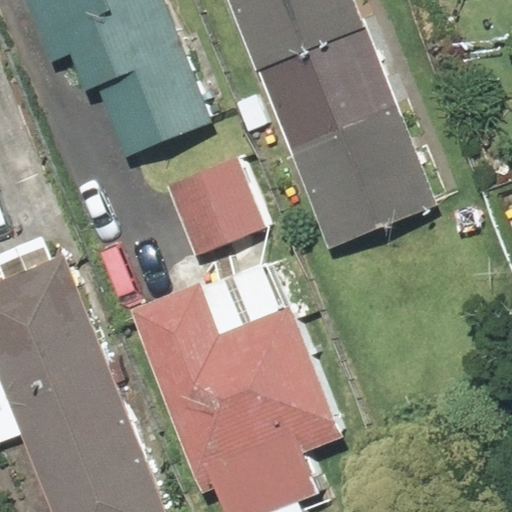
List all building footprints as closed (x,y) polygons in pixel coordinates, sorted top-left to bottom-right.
[(23,0),(52,70),(69,63),(84,100),(96,95),(126,168),(215,132),(160,0),(23,0)] [(226,0),(256,79),(363,38),(348,0),(226,0)] [(376,45),(263,88),(327,255),(439,212),(376,45)] [(243,161),(166,189),(194,263),(270,234),(243,161)] [(0,448),(18,441),(46,511),(164,511),(65,264),(53,269),(42,242),(0,258),(0,284),(0,285),(0,284),(0,448)] [(261,265),(131,315),(202,501),(214,497),(219,511),(285,511),(312,502),(297,461),(336,446),(287,315),(281,317),(261,265)]
